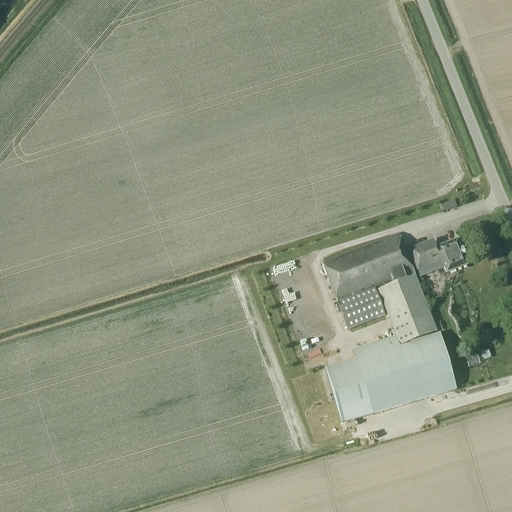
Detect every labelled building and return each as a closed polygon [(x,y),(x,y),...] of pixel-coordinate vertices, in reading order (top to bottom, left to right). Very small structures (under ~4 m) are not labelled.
[(385,317),(376,293),(375,290),(414,275),(398,234),(322,263),(348,331),(385,317)] [(434,241),(409,250),(421,278),(444,269),(447,274),(467,266),(457,241),(437,249),(434,241)] [(377,291),(399,347),(437,332),(415,276),(377,291)] [(464,336),(472,345),(479,339),(472,330),(464,336)] [(325,369),(341,424),(455,391),(439,335),(410,343),(410,344),(399,348),(395,337),(352,350),(356,360),(325,369)] [(467,359),(470,368),(481,364),(479,355),(467,359)]
